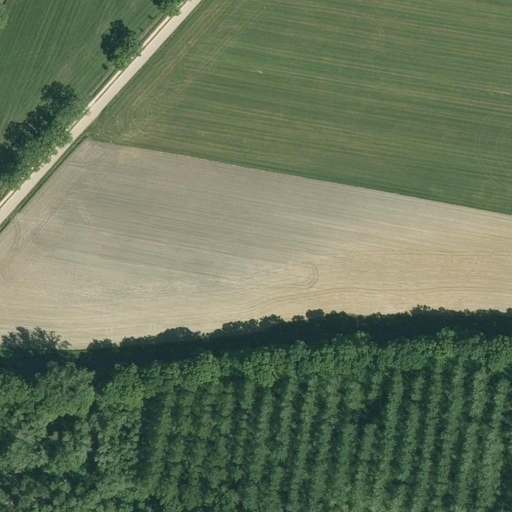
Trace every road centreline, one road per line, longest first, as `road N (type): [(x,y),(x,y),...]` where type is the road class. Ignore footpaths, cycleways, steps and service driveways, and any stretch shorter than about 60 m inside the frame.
road 1 (track): [(511,348),(407,349),(75,380),(0,374)]
road 2 (unclassified): [(0,217),(195,0)]
